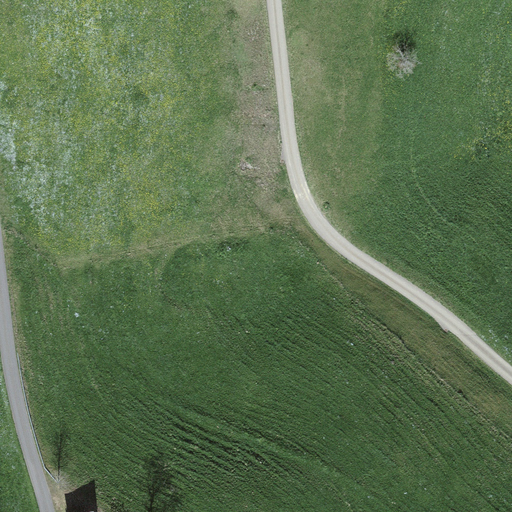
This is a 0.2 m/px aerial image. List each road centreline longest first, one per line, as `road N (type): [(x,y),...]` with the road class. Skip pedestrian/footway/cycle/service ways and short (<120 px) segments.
road 1 (track): [(274,0),(294,164),(311,213),(511,376)]
road 2 (unclassified): [(0,278),(16,397),(46,511)]
